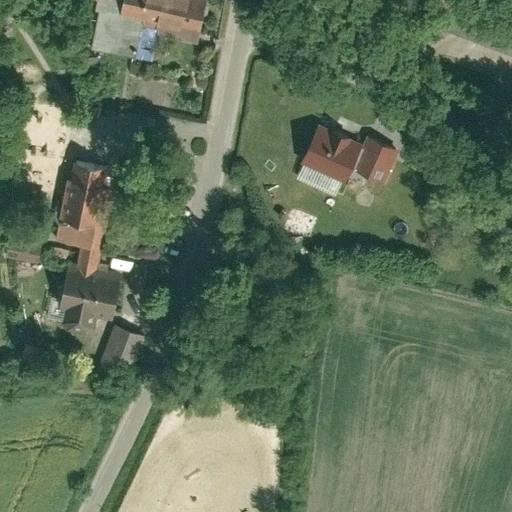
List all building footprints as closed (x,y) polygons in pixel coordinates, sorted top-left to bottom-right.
[(119,12),(121,0),(95,0),(86,40),(128,50),(135,15),(119,12)] [(121,0),(119,12),(135,15),(197,28),(203,0),(121,0)] [(467,0),(457,27),(511,48),(511,1),(509,0),(467,0)] [(320,122),(303,158),(342,177),(347,163),(358,141),(320,122)] [(363,130),(358,141),(347,163),(378,178),(394,145),(363,130)] [(75,261),(97,265),(114,182),(104,180),(107,164),(75,157),(72,174),(67,173),(55,236),(79,241),(75,261)] [(34,259),(39,235),(6,228),(1,252),(34,259)] [(75,261),(68,260),(61,304),(66,304),(64,317),(69,326),(87,329),(94,322),(96,312),(112,314),(119,269),(97,265),(75,261)] [(114,322),(97,366),(133,364),(144,333),(114,322)]
